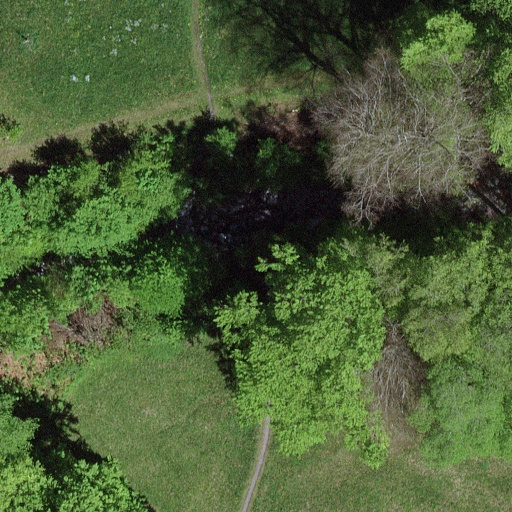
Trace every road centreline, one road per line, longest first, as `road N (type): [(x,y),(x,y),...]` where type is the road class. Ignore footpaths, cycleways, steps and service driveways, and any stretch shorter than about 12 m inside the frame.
road 1 (track): [(511,40),(329,88),(209,104)]
road 2 (track): [(209,104),(0,172)]
